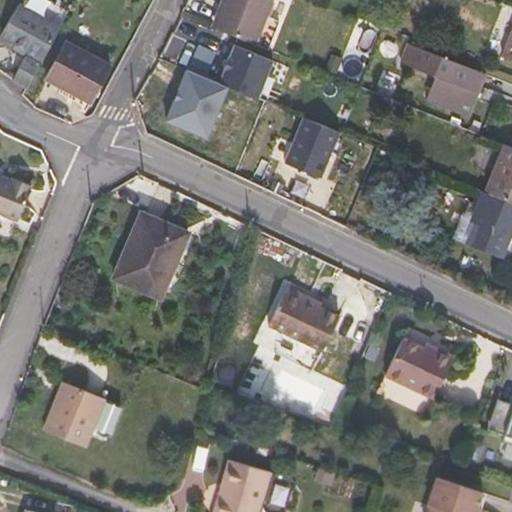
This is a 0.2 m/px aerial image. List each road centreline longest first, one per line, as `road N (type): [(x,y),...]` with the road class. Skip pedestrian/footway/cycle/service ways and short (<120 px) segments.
road 1 (residential): [(95,144),(151,155),(511,326)]
road 2 (residential): [(0,392),(95,144)]
road 3 (residential): [(95,144),(169,0)]
